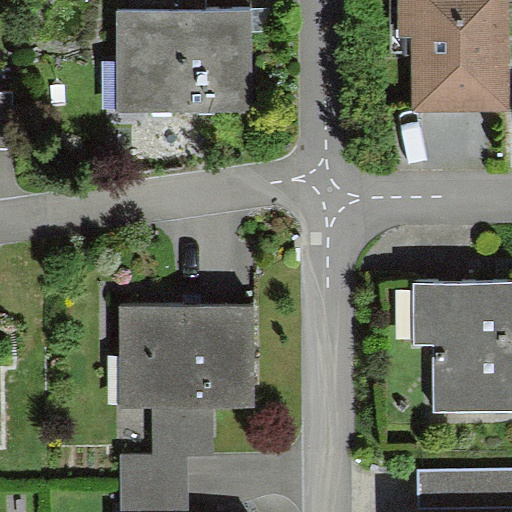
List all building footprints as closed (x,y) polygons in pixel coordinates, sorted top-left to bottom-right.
[(399,0),(400,39),(414,39),(415,110),(509,109),(508,0),(399,0)] [(248,9),(118,11),(119,111),(249,109),(248,9)] [(14,94),(0,94),(0,145),(15,146),(14,94)] [(511,285),(411,287),(412,342),(429,342),(430,414),(511,413),(511,285)] [(244,312),(121,312),(122,404),(245,403),(244,312)]
